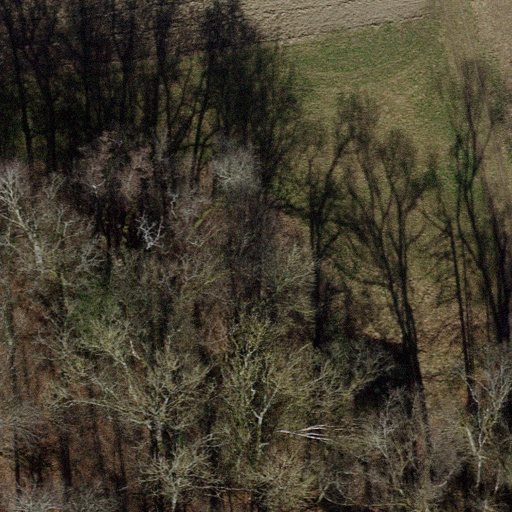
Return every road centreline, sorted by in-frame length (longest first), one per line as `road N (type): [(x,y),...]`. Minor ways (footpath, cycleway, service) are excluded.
road 1 (track): [(463,0),(511,199)]
road 2 (track): [(511,371),(409,511)]
